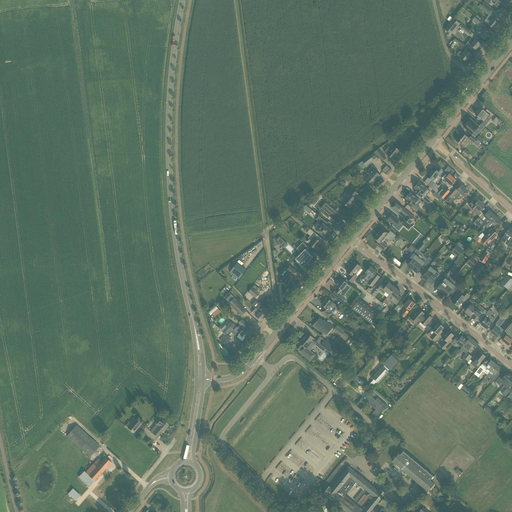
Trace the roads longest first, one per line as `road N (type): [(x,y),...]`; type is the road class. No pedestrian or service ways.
road 1 (secondary): [(196,335),(167,154),(183,0)]
road 2 (residential): [(203,379),(245,368),(351,238)]
road 3 (residential): [(511,366),(351,238)]
road 4 (residential): [(351,238),(432,140)]
